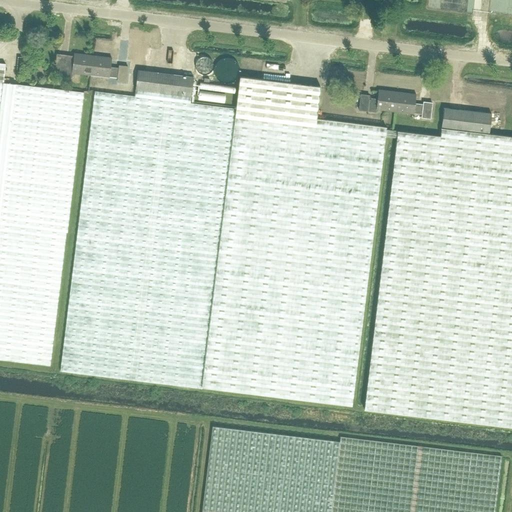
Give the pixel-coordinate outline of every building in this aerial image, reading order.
[(90,74),(92,56),(74,54),(73,60),(56,58),(54,74),(63,75),(63,71),(90,74)] [(92,56),(90,74),(117,77),(117,81),(126,82),(127,66),(119,65),(118,68),(110,67),(111,59),(92,56)] [(201,74),(203,74),(205,74),(206,73),(207,73),(208,72),(209,71),(210,70),(211,69),(211,68),(211,67),(211,66),(211,65),(211,64),(211,62),(210,62),(210,61),(209,61),(208,60),(208,59),(207,59),(206,58),(205,58),(204,58),(203,58),(202,58),(201,58),(200,59),(199,59),(198,60),(197,61),(196,62),(196,63),(195,64),(195,65),(195,66),(195,67),(196,69),(197,70),(197,71),(198,71),(199,72),(199,73),(201,73),(201,74)] [(224,82),(225,83),(226,83),(227,83),(228,82),(229,82),(231,81),(232,81),(234,80),(235,79),(236,77),(237,77),(237,76),(237,75),(238,74),(238,73),(238,72),(238,71),(238,70),(238,69),(238,68),(237,67),(237,66),(237,65),(236,64),(235,62),(234,61),(233,61),(232,60),(230,59),(229,59),(227,59),(226,59),(224,59),(223,59),(222,59),(220,60),(219,61),(218,62),(216,64),(216,65),(215,66),(215,67),(215,68),(214,69),(214,70),(214,71),(214,72),(214,73),(215,74),(215,75),(215,76),(216,78),(217,78),(218,79),(219,80),(221,82),(222,82),(223,82),(224,82)] [(16,84),(5,82),(3,82),(4,69),(5,64),(0,63),(0,359),(50,366),(66,232),(67,233),(84,92),(16,84)] [(193,77),(138,70),(134,96),(94,91),(71,275),(61,365),(60,371),(351,407),(386,127),(317,118),(321,86),(240,76),(236,108),(190,102),(193,77)] [(394,111),(396,93),(377,91),(376,99),(368,98),(368,95),(360,94),(358,110),(366,111),(367,107),(394,111)] [(396,93),(394,111),(421,114),(421,118),(430,119),(432,103),(423,101),(423,104),(414,103),(415,95),(396,93)] [(511,137),(489,134),(489,133),(491,114),(443,108),(441,127),(440,134),(398,129),(364,409),(511,427),(511,137)] [(339,441),(212,426),(201,511),(494,511),(501,456),(340,437),(339,441)]
